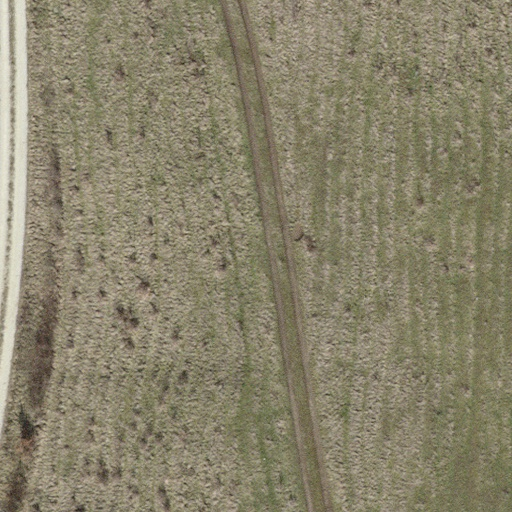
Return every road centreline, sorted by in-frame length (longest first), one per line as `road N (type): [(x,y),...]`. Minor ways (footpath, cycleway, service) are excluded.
road 1 (track): [(322,511),(273,217),(224,0)]
road 2 (track): [(0,387),(15,208),(17,0)]
